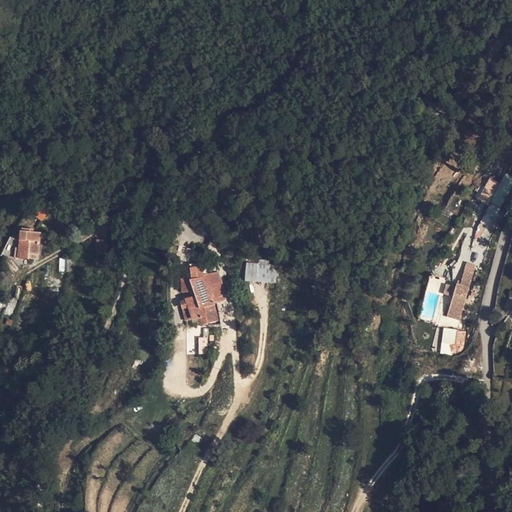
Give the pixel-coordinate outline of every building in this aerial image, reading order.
[(487,204),(499,182),(489,177),(477,198),(487,204)] [(491,207),(501,212),(507,201),(498,195),(491,207)] [(64,223),(58,219),(50,230),(56,235),(64,223)] [(35,262),(33,274),(43,276),(45,266),(53,268),(57,251),(50,249),(51,247),(41,245),(41,247),(39,246),(35,262)] [(246,262),(244,280),(274,283),(277,261),(260,259),(259,263),(246,262)] [(121,266),(111,264),(109,279),(119,280),(121,266)] [(43,276),(51,278),(53,268),(45,266),(43,276)] [(207,284),(206,295),(220,296),(218,290),(223,286),(207,284)] [(437,303),(440,303),(451,307),(457,287),(442,284),(437,303)] [(461,321),(474,325),(485,286),(475,284),(472,295),(469,295),(468,298),(458,296),(454,308),(464,311),(461,321)] [(220,296),(206,295),(195,294),(196,306),(209,305),(210,311),(196,317),(196,324),(202,325),(207,334),(211,334),(231,333),(229,325),(229,324),(234,322),(228,307),(225,308),(220,296)] [(229,324),(229,325),(244,324),(241,306),(228,307),(234,322),(229,324)] [(196,324),(197,334),(207,334),(202,325),(196,324)] [(451,355),(455,330),(444,328),(439,353),(451,355)] [(464,344),(465,333),(456,332),(455,343),(464,344)] [(230,343),(231,333),(211,334),(212,342),(230,343)] [(198,354),(207,354),(207,336),(198,336),(198,354)] [(205,369),(213,371),(215,354),(207,353),(205,369)]
